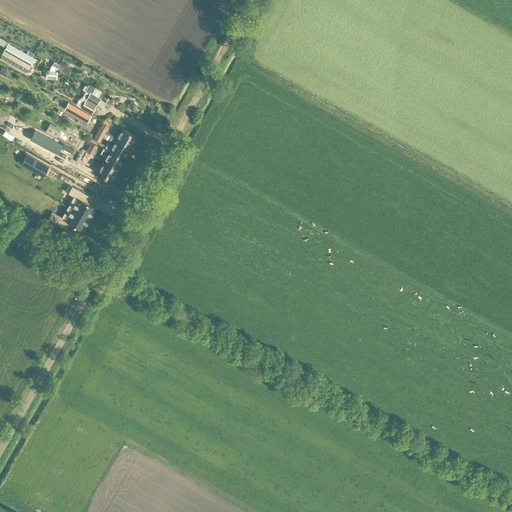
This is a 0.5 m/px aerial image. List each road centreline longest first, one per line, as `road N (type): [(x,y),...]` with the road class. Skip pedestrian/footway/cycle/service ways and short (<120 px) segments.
road 1 (unclassified): [(0,450),(188,110)]
road 2 (track): [(188,110),(250,0)]
